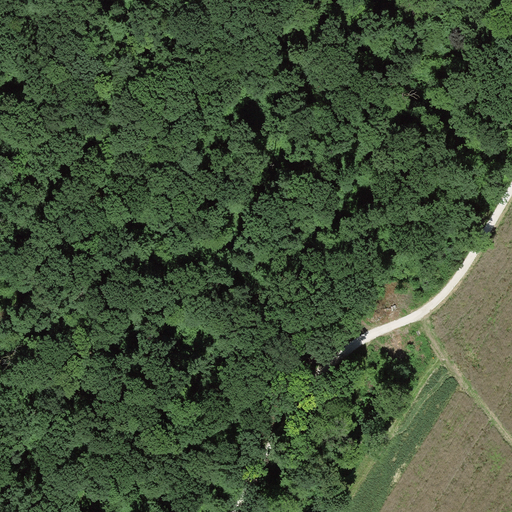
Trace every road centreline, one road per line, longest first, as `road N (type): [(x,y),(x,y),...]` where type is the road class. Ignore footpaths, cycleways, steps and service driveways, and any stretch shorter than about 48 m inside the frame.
road 1 (track): [(511,186),(443,295),(417,316),(349,345),(323,368),(233,511)]
road 2 (track): [(417,316),(511,442)]
